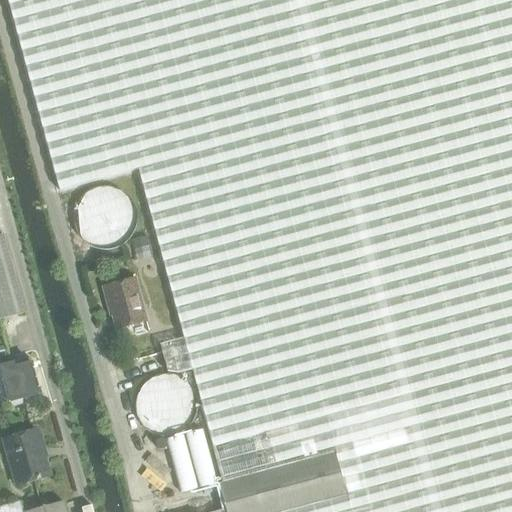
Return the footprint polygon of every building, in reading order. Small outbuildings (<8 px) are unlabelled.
[(511,511),(511,0),(5,0),(57,191),(136,170),(184,338),(160,345),(168,373),(178,376),(192,373),(223,486),(338,455),(348,492),(272,511),(226,511),(225,511),(511,511)] [(128,217),(128,216),(128,210),(127,206),(125,202),(122,198),(115,193),(109,191),(104,190),(95,191),(91,193),(86,197),(82,200),(79,205),(78,209),(77,215),(77,220),(78,224),(81,229),(83,233),(87,236),(91,239),(97,241),(101,241),(107,241),(112,240),(116,237),(121,234),(124,230),(126,227),(128,221),(128,217)] [(0,320),(25,313),(3,235),(0,235),(0,320)] [(147,237),(131,241),(135,259),(151,255),(147,237)] [(146,322),(134,278),(101,288),(106,307),(109,306),(116,330),(146,322)] [(41,393),(31,357),(0,366),(0,371),(9,402),(10,402),(13,407),(22,404),(22,399),(41,393)] [(185,408),(185,407),(184,401),(183,397),(180,391),(177,387),(173,385),(168,382),(163,380),(157,380),(152,380),(146,382),(141,385),(137,388),(134,393),(132,398),(130,403),(130,408),(131,414),(132,419),(135,423),(138,427),(141,430),(147,433),(154,435),(158,435),(163,434),(168,433),(173,430),(177,427),(180,423),(183,419),(184,413),(185,408)] [(50,476),(36,431),(2,441),(16,486),(50,476)] [(219,487),(226,511),(272,511),(348,492),(338,455),(223,486),(219,487)] [(0,511),(23,511),(21,502),(0,507),(0,511)] [(65,511),(62,502),(26,511),(65,511)]
